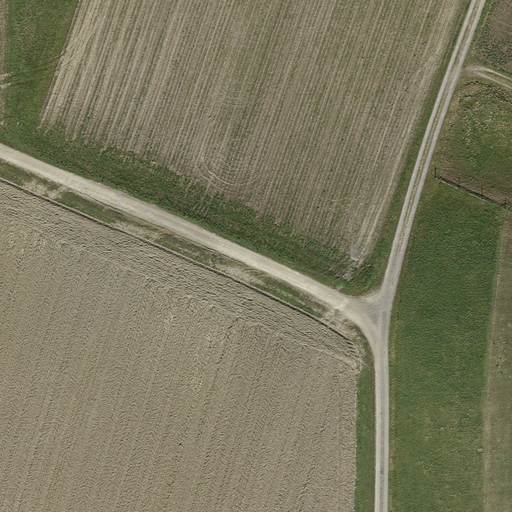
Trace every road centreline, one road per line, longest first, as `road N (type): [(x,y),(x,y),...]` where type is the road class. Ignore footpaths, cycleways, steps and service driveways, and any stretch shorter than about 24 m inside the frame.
road 1 (track): [(380,511),(379,335),(314,288),(0,154)]
road 2 (track): [(479,0),(421,172),(379,335)]
road 3 (track): [(0,154),(55,0)]
